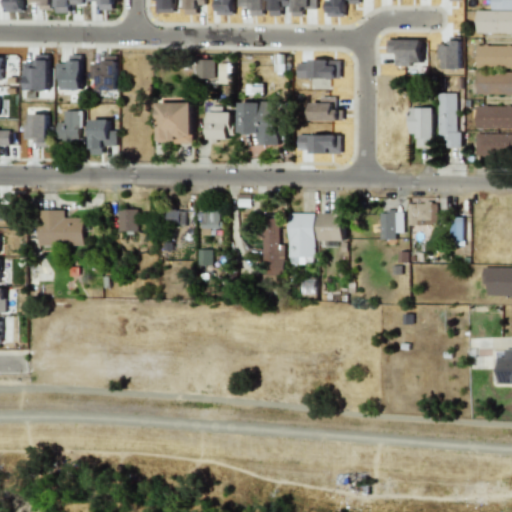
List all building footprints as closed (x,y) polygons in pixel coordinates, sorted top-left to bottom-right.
[(6,0),(7,12),(24,12),(23,0),(6,0)] [(28,0),(28,3),(42,3),(41,8),(53,8),(53,0),(28,0)] [(57,0),(57,12),(70,13),(70,4),(81,4),(81,0),(57,0)] [(87,0),(88,1),(100,1),(100,10),(114,10),(113,0),(87,0)] [(511,0),(491,0),(491,9),(511,9),(511,0)] [(511,11),(476,10),(476,32),(511,33),(511,11)] [(476,67),(511,67),(511,45),(476,45),(476,67)] [(27,90),(50,90),(50,55),(36,55),(36,62),(23,62),(24,77),(27,77),(27,90)] [(64,90),(83,89),(82,55),(70,55),(70,63),(56,63),(56,79),(64,79),(64,90)] [(91,63),(91,79),(98,79),(98,89),(117,90),(118,56),(104,55),(104,64),(91,63)] [(216,59),(196,60),(197,79),(217,78),(216,59)] [(511,71),(476,72),(476,94),(511,93),(511,71)] [(457,93),(438,93),(439,148),(459,147),(457,93)] [(159,103),(159,142),(176,141),(176,144),(194,144),(193,102),(159,103)] [(240,102),(240,133),(259,133),(258,144),(279,145),(280,102),(240,102)] [(511,106),(476,106),(476,128),(511,128),(511,106)] [(222,112),(222,107),(210,107),(209,139),(233,140),(234,112),(222,112)] [(434,108),(410,108),(410,134),(418,134),(418,145),(434,145),(434,108)] [(57,122),(58,140),(82,140),(81,111),(63,111),(64,122),(57,122)] [(49,114),(31,114),(31,124),(25,124),(25,139),(37,139),(37,147),(48,147),(49,114)] [(110,120),(92,119),(91,154),(104,154),(104,146),(117,146),(118,130),(110,130),(110,120)] [(11,130),(0,130),(0,147),(11,148),(11,130)] [(511,133),(476,133),(476,154),(511,154),(511,133)] [(0,220),(8,221),(9,203),(0,202),(0,220)] [(409,203),(409,225),(438,225),(437,203),(409,203)] [(138,209),(119,209),(119,231),(138,231),(138,209)] [(220,229),(221,209),(202,209),(202,228),(220,229)] [(84,218),(65,217),(65,210),(39,210),(39,245),(84,245),(84,218)] [(167,210),(166,225),(185,225),(185,211),(167,210)] [(396,239),(396,211),(381,211),(380,239),(396,239)] [(320,212),(321,241),(346,240),(345,212),(320,212)] [(278,245),(279,215),(263,215),(262,275),(284,275),(285,245),(278,245)] [(451,241),(464,241),(464,217),(452,217),(451,241)] [(212,266),(212,250),(198,250),(198,266),(212,266)] [(511,267),(484,267),(483,284),(488,284),(488,295),(511,295),(511,267)] [(511,383),(511,349),(505,349),(505,357),(499,357),(498,383),(511,383)]
